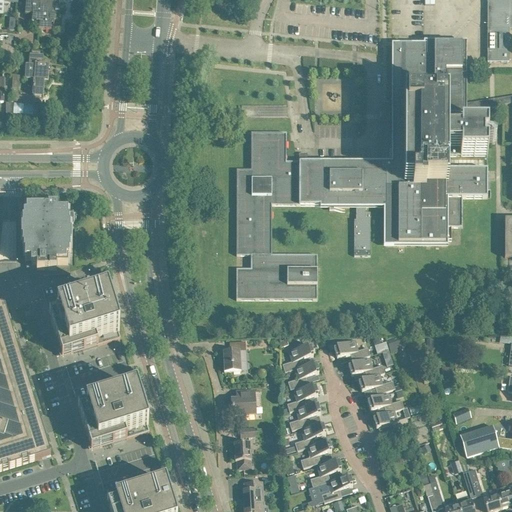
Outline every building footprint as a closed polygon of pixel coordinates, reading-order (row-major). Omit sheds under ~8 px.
[(511,0),(487,0),(487,63),(509,63),(509,30),(511,29),(511,0)] [(26,3),(25,15),(32,16),(32,23),(39,23),(38,31),(51,32),(51,24),(54,25),(54,17),(47,16),(48,2),(33,1),(33,3),(26,3)] [(487,200),(487,177),(487,171),(445,171),(445,157),(487,157),(487,146),(484,146),(484,139),(487,139),(487,128),(461,128),(461,114),(461,46),(392,46),(392,107),(393,107),(393,114),(385,114),(385,120),(394,120),(393,138),(388,138),(385,149),(391,150),(391,161),(391,164),(286,164),(286,135),(251,135),(251,172),(237,172),(236,257),(251,257),(251,271),(236,271),(236,302),(317,302),(317,257),(272,257),(272,207),(356,207),(356,217),(338,217),(338,222),(333,222),(333,242),(320,242),(320,257),(345,257),(345,222),(354,222),(354,258),(370,258),(370,215),(365,215),(365,207),(386,207),(386,246),(445,246),(445,229),(462,229),(462,200),(487,200)] [(18,96),(20,77),(13,77),(11,102),(39,104),(39,94),(43,94),(45,78),(48,78),(49,67),(42,67),(43,53),(31,52),(31,57),(29,57),(29,67),(26,67),(25,81),(34,81),(32,97),(18,96)] [(70,236),(70,227),(73,227),(76,225),(76,214),(73,212),(58,212),(58,210),(58,209),(56,209),(56,208),(48,208),(48,214),(45,214),(45,208),(25,208),(25,217),(27,217),(27,222),(23,222),(22,230),(24,230),(24,240),(22,240),(22,249),(27,249),(27,254),(25,254),(25,262),(31,262),(31,267),(29,267),(29,272),(44,273),(44,276),(70,276),(70,267),(68,267),(68,259),(66,259),(66,254),(70,254),(70,246),(68,246),(68,236),(70,236)] [(119,336),(118,334),(104,289),(98,269),(76,276),(70,276),(44,276),(26,276),(25,276),(17,267),(16,264),(0,263),(0,282),(25,307),(31,305),(39,302),(44,300),(48,313),(61,353),(77,407),(79,412),(90,447),(95,462),(104,492),(108,506),(109,511),(173,511),(164,481),(148,430),(133,382),(122,348),(119,336)] [(0,472),(51,457),(43,432),(39,433),(38,428),(41,427),(31,392),(27,394),(26,388),(29,387),(25,373),(21,374),(19,368),(23,367),(18,353),(15,354),(13,348),(17,347),(12,333),(9,334),(7,328),(11,327),(5,309),(0,307),(0,472)] [(393,339),(387,341),(391,354),(397,352),(393,339)] [(370,358),(367,350),(358,353),(355,343),(346,346),(345,343),(337,345),(338,348),(334,349),(337,360),(350,356),(352,364),(370,358)] [(245,344),(240,344),(230,345),(230,352),(223,353),(224,374),(241,373),(239,352),(246,352),(245,344)] [(285,375),(294,372),(294,371),(302,369),(300,362),(313,358),(310,347),(305,349),(304,346),(297,348),(298,351),(289,354),(292,364),(282,367),(285,375)] [(365,374),(367,380),(379,376),(380,377),(385,376),(382,367),(372,370),(369,360),(348,367),(352,378),(365,374)] [(391,360),(385,362),(387,369),(393,367),(391,360)] [(315,365),(302,369),(294,371),(294,372),(297,381),(288,384),(290,392),(308,387),(306,380),(319,375),(315,365)] [(383,386),(380,377),(379,376),(367,380),(358,383),(362,394),(375,390),(377,397),(395,391),(392,383),(383,386)] [(289,415),(296,413),(296,412),(307,409),(305,402),(318,398),(314,387),(293,394),(296,404),(287,407),(289,415)] [(254,392),(247,393),(237,393),(237,401),(232,401),(232,418),(255,416),(254,392)] [(384,409),(386,416),(394,413),(394,414),(404,411),(401,403),(392,406),(388,396),(367,402),(371,413),(384,409)] [(317,405),(307,409),(296,412),(296,413),(299,422),(289,425),(292,433),(309,428),(307,420),(320,416),(317,405)] [(472,419),(468,409),(452,416),(456,426),(472,419)] [(397,423),(394,414),(394,413),(386,416),(373,420),(376,430),(390,426),(392,434),(409,428),(407,420),(397,423)] [(297,454),(307,450),(314,447),(312,441),(325,436),(322,426),(301,432),(304,442),(295,445),(297,454)] [(511,441),(496,440),(492,428),(460,438),(466,459),(499,449),(511,451),(511,441)] [(256,430),(239,432),(240,440),(257,439),(256,430)] [(328,443),(314,447),(307,450),(310,460),(301,463),(303,471),(321,465),(318,458),(331,454),(328,443)] [(250,444),(244,445),(234,445),(235,463),(237,463),(237,472),(251,471),(250,462),(251,462),(250,444)] [(313,490),(328,485),(328,484),(330,484),(328,477),(341,473),(338,462),(317,469),(320,479),(310,482),(313,490)] [(511,478),(507,462),(497,465),(502,482),(506,481),(509,488),(496,492),(496,493),(501,511),(511,507),(511,478)] [(467,467),(460,466),(463,475),(469,473),(467,467)] [(483,497),(475,472),(469,473),(477,499),(483,497)] [(477,499),(469,473),(463,475),(471,501),(477,499)] [(444,509),(434,477),(428,479),(430,486),(438,511),(444,509)] [(349,478),(330,484),(328,484),(328,485),(331,494),(322,497),(324,505),(342,500),(339,493),(352,488),(349,478)] [(261,484),(254,484),(244,485),(244,492),(243,492),(243,511),(260,511),(261,505),(262,505),(261,484)] [(438,511),(430,486),(424,488),(431,511),(438,511)] [(497,511),(501,511),(496,493),(488,496),(489,500),(484,502),(486,511),(497,511)] [(474,511),(473,509),(471,503),(469,503),(467,498),(456,502),(458,507),(459,511),(474,511)] [(312,504),(307,505),(309,510),(320,507),(320,505),(319,502),(312,504)]
